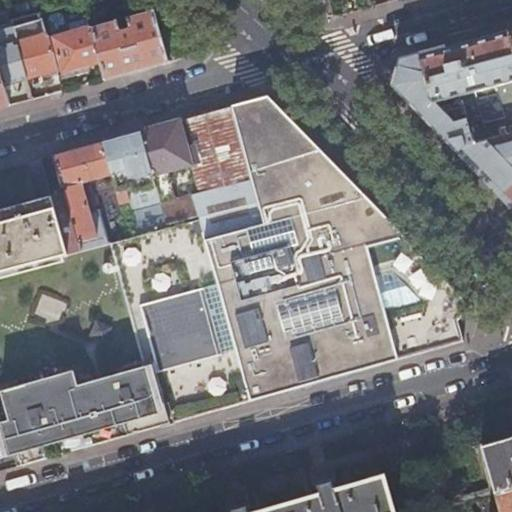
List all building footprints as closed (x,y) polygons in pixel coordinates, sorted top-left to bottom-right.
[(355,0),(359,12),(363,10),(373,8),(370,0),(355,0)] [(169,64),(155,12),(133,18),(132,13),(127,14),(131,27),(129,30),(123,32),(120,30),(118,22),(91,29),(100,65),(104,82),(136,73),(169,64)] [(0,77),(3,88),(14,84),(27,81),(17,42),(12,25),(0,28),(0,77)] [(57,72),(58,76),(78,71),(100,65),(91,29),(90,27),(48,39),(57,72)] [(469,134),(511,122),(511,57),(505,33),(488,37),(470,43),(434,52),(399,62),(396,73),(392,86),(452,147),(488,184),(511,206),(511,205),(511,133),(472,144),(469,134)] [(17,42),(27,81),(33,102),(47,98),(41,77),(48,75),(57,72),(48,39),(46,34),(17,42)] [(0,110),(8,108),(3,88),(0,77),(0,110)] [(196,218),(184,221),(185,223),(106,244),(141,368),(153,364),(170,424),(246,402),(339,376),(434,350),(461,342),(458,330),(456,322),(471,309),(265,99),(229,109),(261,225),(202,241),(196,218)] [(207,115),(185,120),(193,148),(190,149),(194,164),(187,166),(195,197),(191,198),(196,218),(202,241),(261,225),(229,109),(207,115)] [(138,133),(159,207),(168,204),(164,188),(168,186),(165,172),(187,166),(194,164),(190,149),(193,148),(185,120),(179,122),(138,133)] [(109,177),(113,194),(117,206),(124,204),(133,235),(164,226),(159,207),(138,133),(118,139),(109,141),(100,144),(109,177)] [(62,194),(47,198),(61,249),(94,240),(79,185),(109,177),(100,144),(74,151),(51,157),(62,194)] [(0,272),(59,257),(58,255),(62,253),(61,249),(47,198),(0,210),(0,272)] [(159,207),(164,226),(184,221),(196,218),(191,198),(168,204),(159,207)] [(0,400),(6,421),(0,422),(0,471),(27,464),(170,424),(153,364),(141,368),(93,381),(85,378),(73,381),(70,371),(0,391),(0,400)] [(511,438),(509,440),(481,449),(495,495),(511,490),(511,438)] [(392,511),(383,478),(331,493),(330,489),(332,488),(330,474),(309,480),(315,493),(318,492),(319,496),(265,511),(246,511),(247,511),(244,499),(224,504),(227,511),(392,511)] [(511,511),(511,490),(495,495),(499,511),(511,511)]
